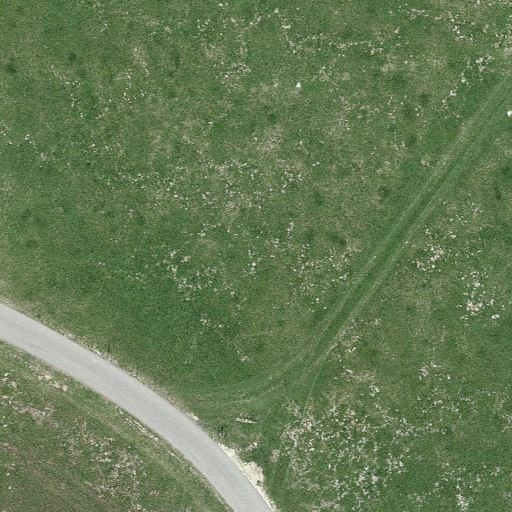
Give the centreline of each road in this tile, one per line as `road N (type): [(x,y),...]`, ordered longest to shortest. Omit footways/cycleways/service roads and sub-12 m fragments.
road 1 (track): [(212,465),(442,97),(511,14)]
road 2 (unclassified): [(256,511),(162,415),(0,325)]
